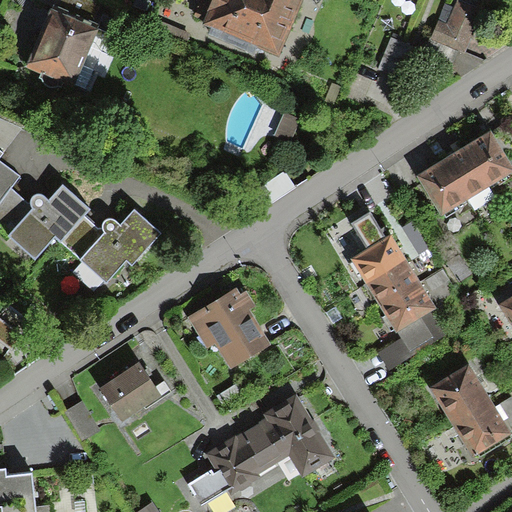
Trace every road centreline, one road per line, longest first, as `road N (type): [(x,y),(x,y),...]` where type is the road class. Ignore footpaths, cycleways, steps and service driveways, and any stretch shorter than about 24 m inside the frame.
road 1 (residential): [(420,511),(254,243)]
road 2 (residential): [(511,78),(254,243)]
road 3 (residential): [(254,243),(0,405)]
